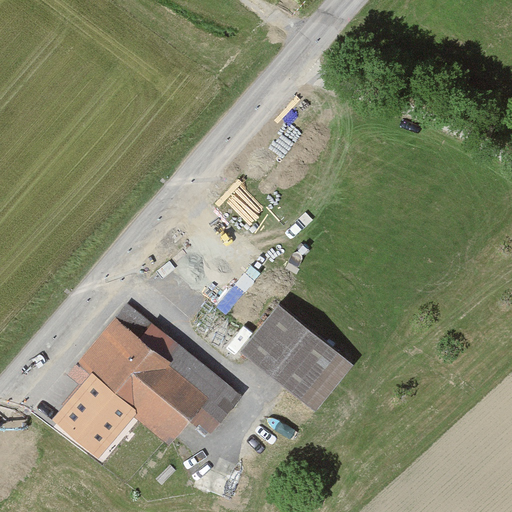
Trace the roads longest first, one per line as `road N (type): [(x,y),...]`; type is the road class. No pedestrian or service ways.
road 1 (tertiary): [(348,0),(0,402)]
road 2 (track): [(511,156),(412,101),(284,74)]
